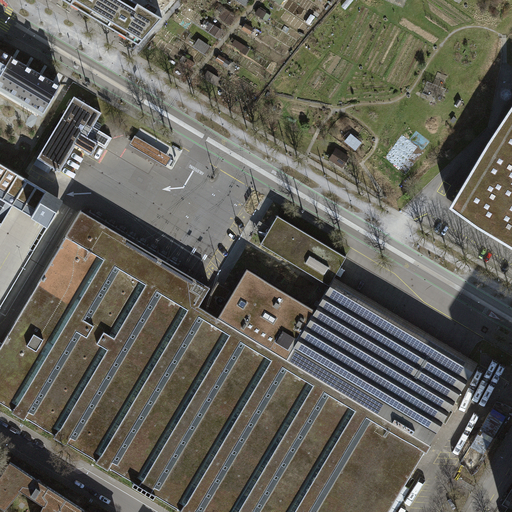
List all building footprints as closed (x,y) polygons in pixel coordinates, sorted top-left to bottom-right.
[(63,0),(99,21),(111,0),(63,0)] [(163,17),(133,0),(111,0),(99,21),(139,45),(163,17)] [(0,74),(11,56),(0,49),(0,74)] [(60,85),(11,56),(0,74),(0,89),(42,115),(60,85)] [(37,158),(38,158),(59,171),(60,172),(76,145),(92,154),(98,144),(105,149),(112,138),(93,127),(101,112),(74,96),(37,158)] [(511,105),(487,143),(449,206),(477,226),(511,247),(511,105)] [(172,157),(135,135),(129,144),(166,166),(172,157)] [(332,158),(345,164),(349,157),(336,150),(332,158)] [(0,162),(0,197),(13,205),(48,226),(63,200),(0,162)] [(0,197),(0,226),(13,205),(0,197)] [(439,427),(478,361),(335,276),(329,285),(330,285),(316,308),(269,280),(246,267),(217,316),(205,309),(198,305),(210,287),(182,270),(173,264),(81,210),(65,236),(66,236),(0,346),(0,401),(13,409),(12,411),(24,418),(25,416),(55,434),(54,436),(66,443),(67,441),(97,459),(96,461),(108,468),(109,466),(134,481),(132,485),(153,498),(155,494),(181,509),(180,511),(388,511),(425,451),(427,451),(431,444),(429,443),(439,427)] [(346,256),(278,215),(260,244),(329,285),(335,276),(346,256)] [(40,511),(57,511),(66,498),(10,461),(0,476),(0,503),(5,507),(23,484),(28,485),(34,488),(31,492),(36,496),(38,491),(43,494),(46,499),(40,511)] [(88,511),(66,498),(57,511),(88,511)]
